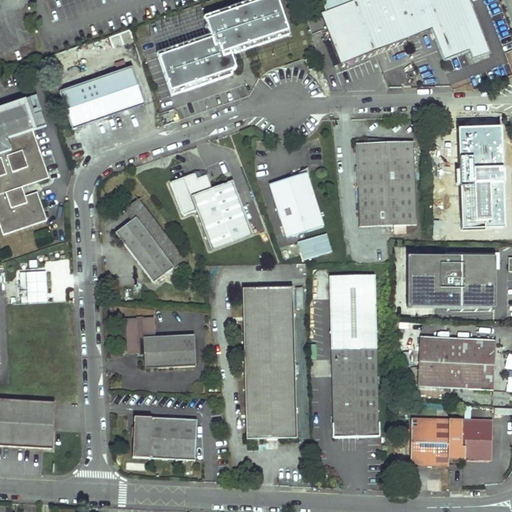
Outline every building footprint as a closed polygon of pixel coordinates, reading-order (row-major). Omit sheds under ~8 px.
[(289,35),(276,0),(266,0),(205,21),(210,36),(211,40),(158,58),(170,93),(235,70),(230,56),(249,50),(247,46),(274,37),(275,40),(289,35)] [(266,0),(254,0),(204,18),(205,21),(266,0)] [(322,0),(326,11),(322,13),(342,65),(433,29),(446,61),(470,52),(473,60),(490,54),(469,0),(322,0)] [(156,54),(158,58),(211,40),(210,36),(156,54)] [(247,46),(249,50),(275,40),(274,37),(247,46)] [(316,57),(306,61),(309,71),(319,67),(316,57)] [(132,68),(60,92),(73,130),(145,106),(132,68)] [(170,93),(171,97),(229,77),(228,73),(170,93)] [(36,96),(29,98),(35,115),(41,112),(36,96)] [(29,98),(0,108),(0,226),(3,236),(47,221),(37,193),(25,196),(24,192),(22,188),(49,179),(33,131),(46,126),(41,112),(35,115),(29,98)] [(501,128),(457,130),(461,228),(504,226),(501,128)] [(416,226),(414,143),(356,145),(359,227),(394,227),(394,234),(405,234),(405,226),(416,226)] [(306,173),(269,185),(286,239),(324,227),(306,173)] [(195,174),(171,184),(183,214),(185,217),(197,212),(212,252),(253,236),(233,182),(212,190),(206,176),(197,180),(195,174)] [(177,251),(139,200),(128,208),(135,218),(132,221),(116,233),(154,284),(184,261),(177,251)] [(128,208),(125,211),(132,221),(135,218),(128,208)] [(302,259),(331,252),(326,233),(297,241),(302,259)] [(447,258),(408,258),(408,309),(439,309),(447,309),(447,258)] [(464,258),(447,258),(447,309),(495,309),(495,262),(464,262),(464,258)] [(45,272),(19,273),(20,303),(46,302),(45,272)] [(330,277),(334,439),(378,439),(376,349),(377,349),(375,276),(330,277)] [(292,289),(242,290),(246,440),(296,439),(292,289)] [(152,319),(128,321),(129,350),(138,350),(138,348),(144,348),(144,355),(145,370),(195,367),(193,335),(153,337),(152,319)] [(495,342),(420,337),(417,387),(432,388),(493,392),(495,342)] [(55,404),(0,400),(0,446),(53,450),(55,404)] [(197,421),(134,418),(132,458),(195,462),(197,421)] [(492,423),(412,421),(411,458),(423,459),(423,466),(448,467),(449,459),(473,460),(475,458),(491,458),(492,423)]
